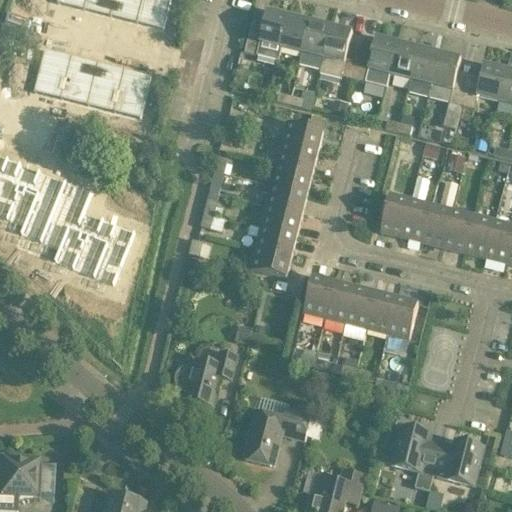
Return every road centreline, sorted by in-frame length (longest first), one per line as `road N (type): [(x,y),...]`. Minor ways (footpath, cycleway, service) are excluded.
road 1 (residential): [(242,511),(0,312)]
road 2 (residential): [(492,287),(332,248),(360,132)]
road 3 (residential): [(188,141),(223,0)]
road 4 (residential): [(461,411),(492,287)]
